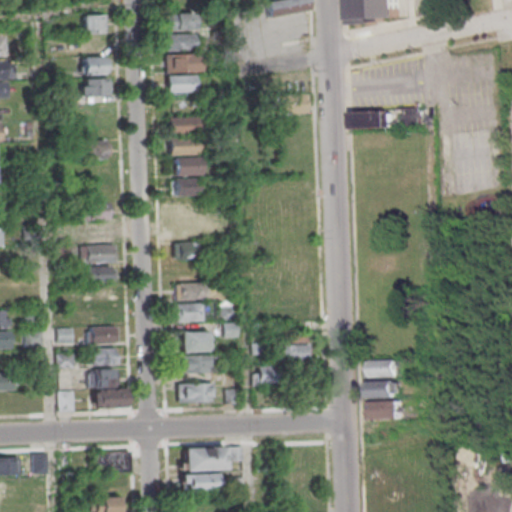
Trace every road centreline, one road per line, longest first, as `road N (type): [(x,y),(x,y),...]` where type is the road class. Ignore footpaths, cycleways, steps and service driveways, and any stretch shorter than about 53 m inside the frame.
road 1 (residential): [(345,511),(328,55)]
road 2 (residential): [(146,429),(130,0)]
road 3 (residential): [(342,421),(0,434)]
road 4 (residential): [(328,55),(511,28)]
